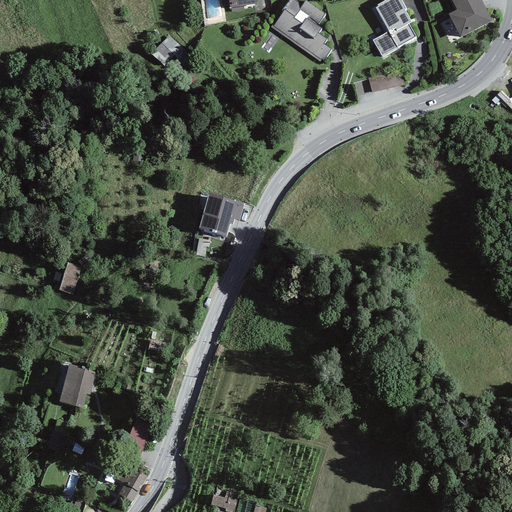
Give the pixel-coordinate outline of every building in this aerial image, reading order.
[(228,0),(230,8),(231,8),(232,13),(245,11),(244,6),(257,4),(256,0),(228,0)] [(302,5),(295,0),(289,0),(282,10),(284,11),(273,27),(319,61),(321,59),(323,61),(331,49),(324,44),(327,39),(318,32),(322,28),(318,25),(325,15),(305,0),(302,5)] [(373,40),(382,56),(416,37),(409,24),(411,22),(404,9),(406,8),(401,0),(384,0),(377,5),(378,7),(376,8),(389,31),(373,40)] [(451,0),(457,9),(448,14),(460,37),(492,21),(480,0),(451,0)] [(191,56),(170,35),(155,50),(169,63),(175,57),(183,65),(191,56)] [(404,85),(401,71),(369,79),(372,92),(404,85)] [(234,201),(209,193),(198,229),(226,238),(230,224),(233,225),(234,219),(239,221),(245,203),(235,200),(234,201)] [(58,290),(72,295),(81,267),(67,262),(58,290)] [(77,367),(69,364),(59,402),(82,408),(86,393),(89,394),(95,373),(77,368),(77,367)] [(141,461),(154,431),(137,424),(125,454),(141,461)] [(68,437),(52,431),(46,447),(63,453),(68,437)] [(146,476),(124,463),(115,479),(124,484),(118,494),(132,502),(146,476)] [(234,511),(238,494),(227,491),(225,498),(213,495),(211,505),(226,509),(225,511),(230,511),(234,511)] [(257,511),(259,507),(247,503),(244,511),(257,511)]
